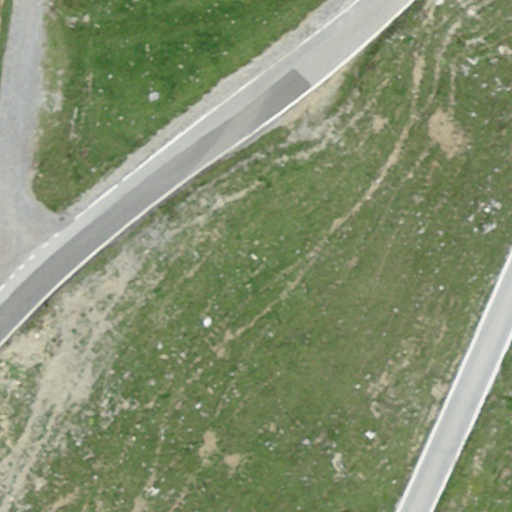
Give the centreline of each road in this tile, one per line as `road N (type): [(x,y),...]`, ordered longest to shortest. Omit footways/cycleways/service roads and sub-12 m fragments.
road 1 (tertiary): [(383,0),(100,227),(0,323)]
road 2 (track): [(32,290),(1,205),(24,0)]
road 3 (tertiary): [(414,511),(511,291)]
